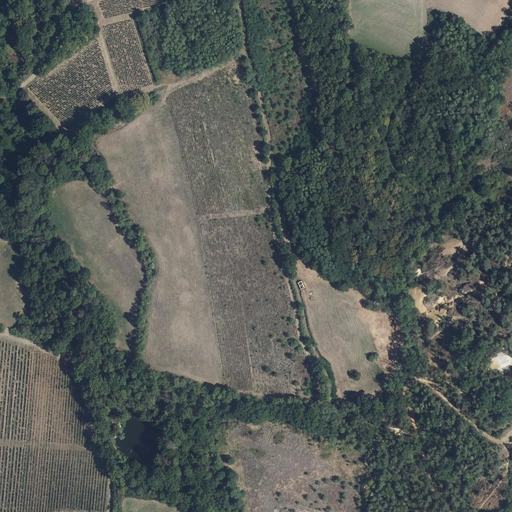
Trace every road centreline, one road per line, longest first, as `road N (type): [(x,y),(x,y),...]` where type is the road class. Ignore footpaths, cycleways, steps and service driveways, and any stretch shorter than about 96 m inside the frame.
road 1 (track): [(195,511),(186,472),(196,421),(233,405),(329,405),(329,379),(272,206),(270,150),(245,46)]
road 2 (track): [(23,86),(68,136),(114,100),(166,89),(237,58),(245,46)]
road 3 (track): [(454,511),(426,465),(405,384),(427,380),(491,438),(511,438)]
